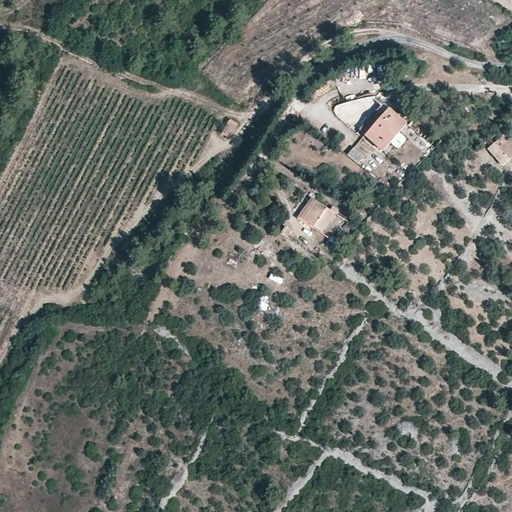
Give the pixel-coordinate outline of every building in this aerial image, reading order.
[(408,123),(389,107),(364,136),(383,152),(407,124),(408,123)] [(239,124),(230,118),(221,133),(230,139),(239,124)] [(511,156),(511,137),(507,141),(503,136),(494,143),(488,149),(503,165),(511,158),(511,157),(511,156)] [(354,147),(346,156),(357,165),(364,156),(354,147)] [(313,228),(327,208),(311,197),(298,216),(297,217),(313,228)] [(271,274),(268,279),(280,285),(283,279),(271,274)] [(270,305),(260,301),(256,310),(267,313),(270,305)]
